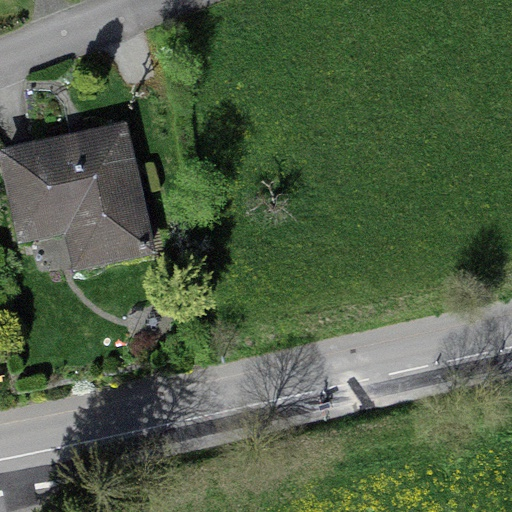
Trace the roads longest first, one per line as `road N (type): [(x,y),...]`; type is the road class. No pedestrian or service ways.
road 1 (tertiary): [(0,454),(511,337)]
road 2 (residential): [(0,60),(156,0)]
